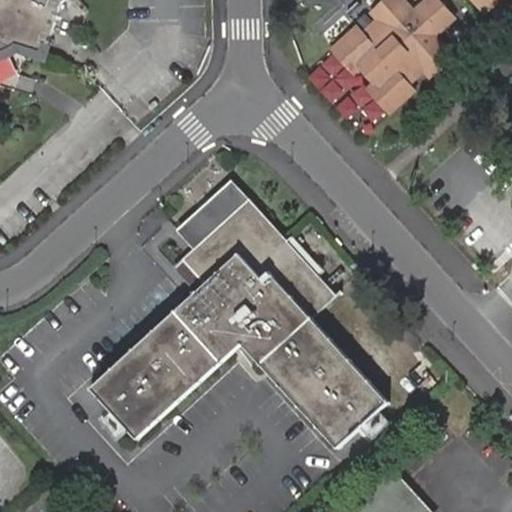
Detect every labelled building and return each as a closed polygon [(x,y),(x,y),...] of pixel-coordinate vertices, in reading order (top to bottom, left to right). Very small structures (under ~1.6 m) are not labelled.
[(0,0),(0,54),(10,55),(27,44),(58,53),(70,8),(79,0),(0,0)] [(456,20),(438,0),(426,0),(415,11),(404,0),(387,0),(372,14),(378,20),(363,33),(357,27),(332,50),(355,74),(361,69),(374,83),(368,89),(391,114),(416,92),(410,86),(425,72),(431,79),(455,56),(437,36),(456,20)] [(471,0),(483,13),(497,0),(471,0)] [(497,0),(483,13),(486,16),(503,0),(497,0)] [(199,294),(93,390),(140,440),(244,345),(340,450),(391,403),(315,319),(339,296),(234,181),(178,232),(195,253),(177,270),(199,294)] [(372,441),(396,420),(388,411),(363,432),(372,441)] [(427,511),(394,474),(351,511),(427,511)]
